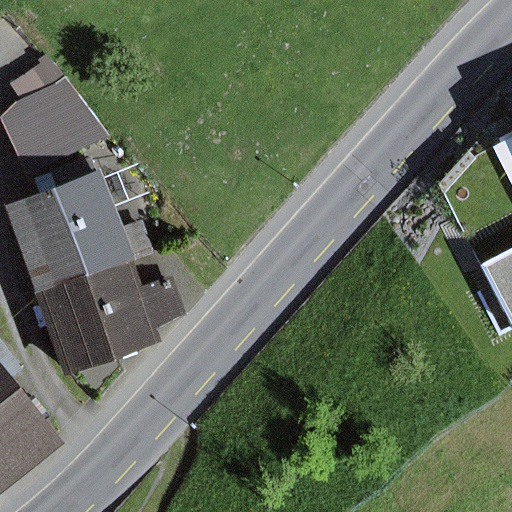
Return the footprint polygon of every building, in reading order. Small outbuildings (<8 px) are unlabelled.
[(0,129),(23,173),(109,137),(64,77),(45,56),(28,66),(30,70),(6,85),(15,99),(0,113),(0,129)] [(511,129),(502,134),(511,153),(511,248),(473,269),(506,333),(511,330),(511,129)] [(32,193),(0,204),(0,226),(23,294),(126,260),(148,252),(138,222),(115,230),(95,173),(32,193)] [(126,260),(23,294),(53,379),(157,344),(151,328),(182,317),(168,276),(136,287),(126,260)] [(0,484),(52,444),(0,378),(0,484)]
